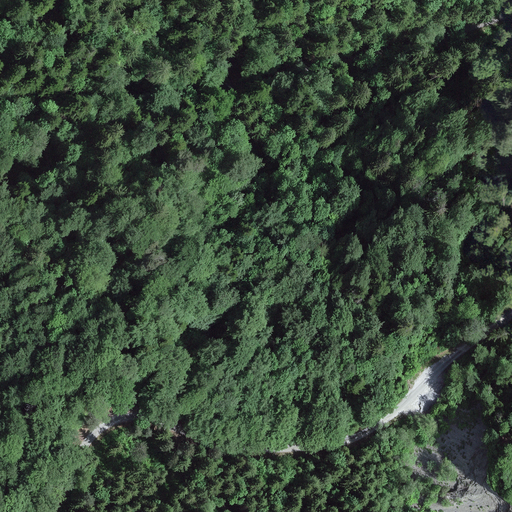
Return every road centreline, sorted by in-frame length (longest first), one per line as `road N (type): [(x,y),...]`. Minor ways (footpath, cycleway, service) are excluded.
road 1 (track): [(0,110),(270,87),(511,11)]
road 2 (track): [(511,314),(429,372),(384,417),(335,442),(260,445)]
road 3 (unclassified): [(260,445),(210,440),(118,413),(96,428),(45,511)]
